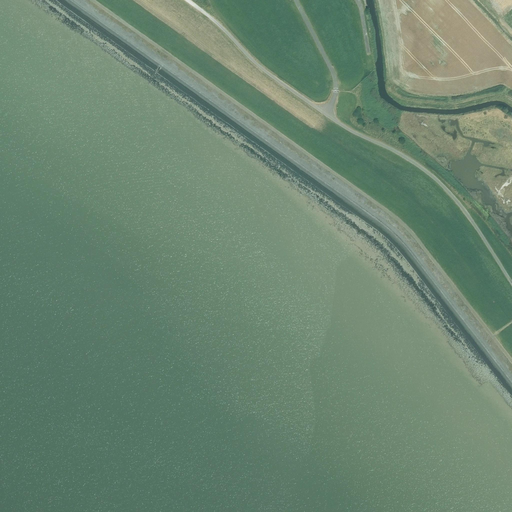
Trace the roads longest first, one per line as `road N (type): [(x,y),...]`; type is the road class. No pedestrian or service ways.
road 1 (trunk): [(279,0),(311,79),(367,281),(396,511)]
road 2 (trunk): [(415,511),(384,276),(344,122),(298,0)]
road 3 (unclassified): [(511,282),(429,173),(271,76),(186,0)]
road 4 (track): [(391,90),(410,100),(511,100)]
